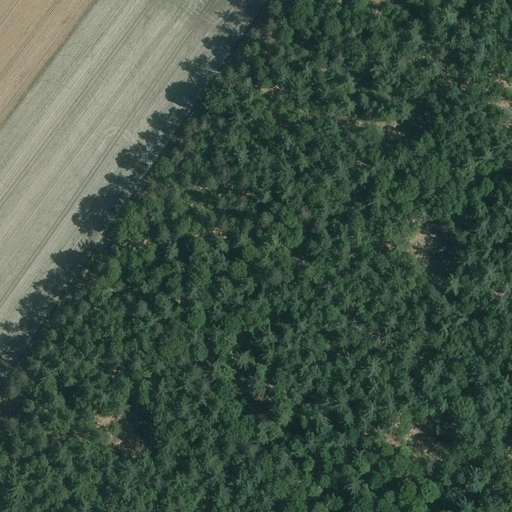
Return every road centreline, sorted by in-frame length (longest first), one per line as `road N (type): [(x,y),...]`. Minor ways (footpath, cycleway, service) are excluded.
road 1 (track): [(101,248),(185,247),(339,226),(511,186)]
road 2 (track): [(101,248),(301,511)]
road 3 (track): [(279,0),(101,248)]
road 4 (track): [(0,392),(101,248)]
